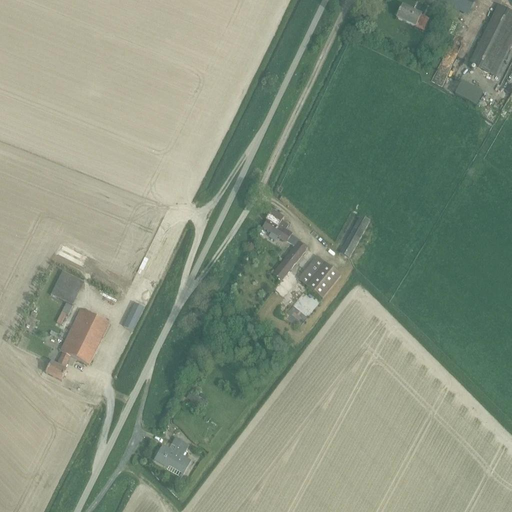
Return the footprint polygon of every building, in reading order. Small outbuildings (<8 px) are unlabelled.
[(437,0),(468,15),(475,0),(437,0)] [(489,75),(511,28),(511,13),(498,6),(469,65),(489,75)] [(416,29),(422,16),(402,7),(396,19),(416,29)] [(455,96),(476,108),(484,95),(462,83),(455,96)] [(267,222),(263,228),(271,234),(279,238),(287,243),(295,248),(299,243),(300,241),(292,236),(292,235),(286,230),(288,226),(282,222),(284,220),(272,212),(266,221),(267,222)] [(350,259),(370,223),(360,217),(340,254),(350,259)] [(282,282),(308,250),(299,243),(295,248),(273,275),(282,282)] [(322,300),(341,277),(325,264),(307,288),(322,300)] [(51,297),(67,304),(62,313),(68,316),(83,287),(61,276),(51,297)] [(70,358),(89,367),(110,325),(81,311),(60,353),(63,354),(57,367),(51,364),(46,375),(62,383),(67,372),(64,370),(70,358)] [(192,396),(188,404),(200,411),(204,403),(192,396)] [(183,475),(190,463),(182,458),(189,447),(176,440),(172,446),(176,448),(174,453),(163,447),(155,462),(156,462),(168,468),(168,469),(169,469),(170,467),(183,475)]
